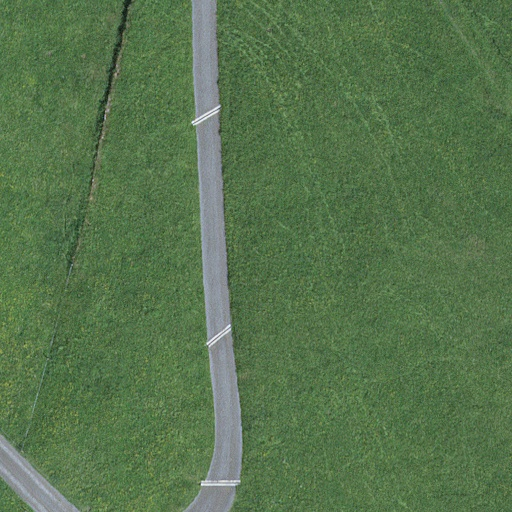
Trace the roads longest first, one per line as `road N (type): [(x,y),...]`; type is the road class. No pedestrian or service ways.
road 1 (track): [(208,0),(230,454),(207,511)]
road 2 (track): [(445,0),(511,100)]
